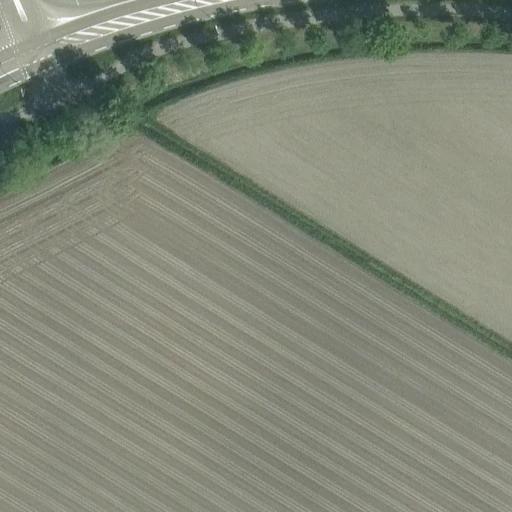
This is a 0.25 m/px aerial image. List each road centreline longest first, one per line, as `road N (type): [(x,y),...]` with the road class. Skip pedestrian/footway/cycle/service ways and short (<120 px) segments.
road 1 (unclassified): [(511,13),(404,9),(248,27),(138,54),(56,104)]
road 2 (primary): [(195,0),(37,54)]
